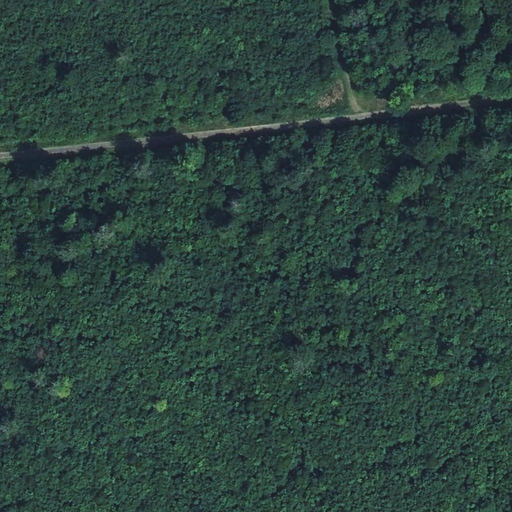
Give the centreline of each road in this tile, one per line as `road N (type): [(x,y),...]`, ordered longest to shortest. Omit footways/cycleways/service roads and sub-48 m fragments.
road 1 (track): [(362,120),(0,158)]
road 2 (track): [(511,104),(362,120)]
